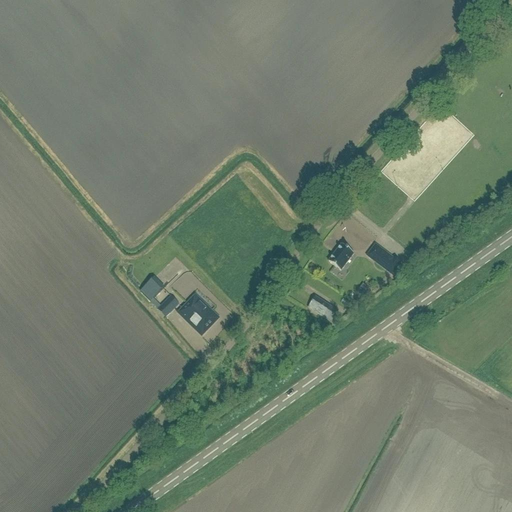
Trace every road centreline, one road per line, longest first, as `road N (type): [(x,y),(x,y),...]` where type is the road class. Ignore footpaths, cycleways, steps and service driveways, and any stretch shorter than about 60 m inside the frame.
road 1 (unclassified): [(77,511),(395,129),(511,4)]
road 2 (tertiary): [(130,511),(511,236)]
